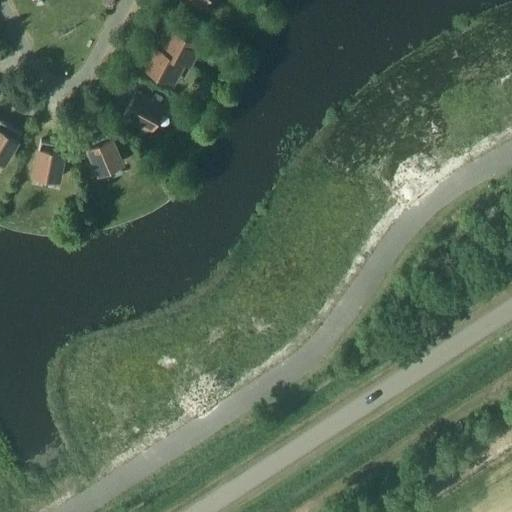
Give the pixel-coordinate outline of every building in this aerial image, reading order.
[(169,29),(158,50),(185,64),(185,65),(190,68),(201,46),(169,29)] [(158,50),(153,47),(142,68),(174,85),(185,65),(185,64),(158,50)] [(152,102),(137,94),(124,117),(152,133),(165,109),(159,106),(163,99),(156,95),(152,102)] [(0,123),(0,162),(3,164),(22,134),(1,122),(0,123)] [(86,141),(100,174),(122,165),(108,132),(86,141)] [(58,181),(65,146),(42,142),(35,176),(58,181)]
